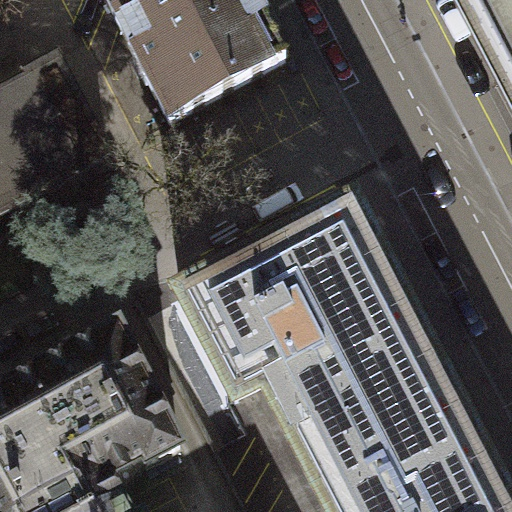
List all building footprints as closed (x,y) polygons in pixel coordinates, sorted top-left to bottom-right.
[(104,0),(114,17),(146,0),(104,0)] [(286,65),(253,0),(146,0),(114,17),(170,127),(286,65)] [(449,0),(511,120),(511,90),(464,0),(449,0)] [(511,0),(464,0),(511,90),(511,0)] [(29,81),(0,96),(0,217),(109,159),(56,60),(27,76),(29,81)] [(509,511),(354,212),(182,301),(237,406),(265,390),(267,393),(277,395),(277,408),(284,421),(295,428),(290,437),(328,511),(509,511)] [(0,511),(104,511),(120,504),(110,485),(144,467),(148,474),(183,455),(119,334),(0,399),(0,511)]
